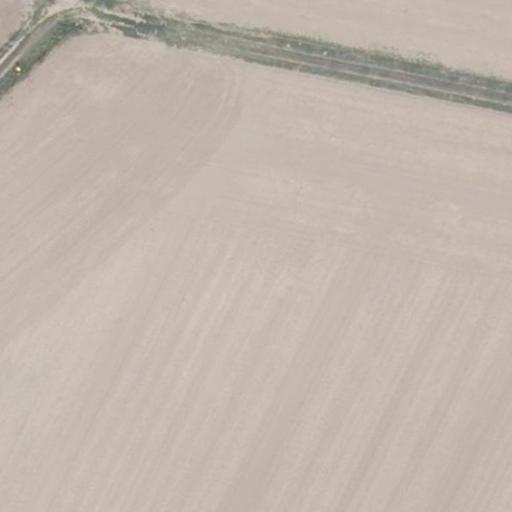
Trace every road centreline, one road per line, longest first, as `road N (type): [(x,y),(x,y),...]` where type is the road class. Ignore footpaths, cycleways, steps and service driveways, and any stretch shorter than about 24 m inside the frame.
road 1 (track): [(59,0),(79,11),(511,104)]
road 2 (track): [(90,0),(0,83)]
